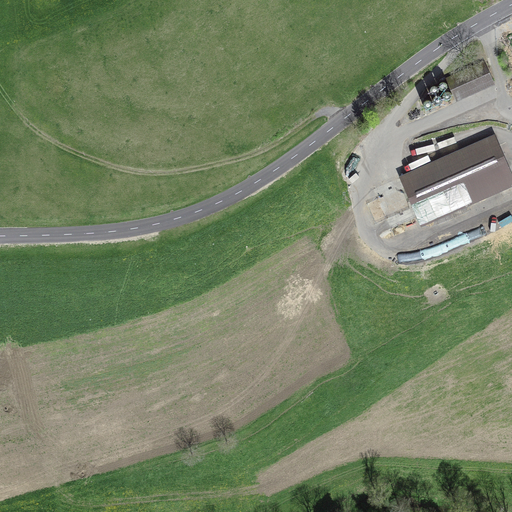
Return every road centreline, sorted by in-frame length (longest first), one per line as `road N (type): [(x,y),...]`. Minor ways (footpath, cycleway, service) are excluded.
road 1 (tertiary): [(0,235),(119,230),(225,199),(446,40),(511,4)]
road 2 (track): [(342,119),(323,113),(252,154),(146,174),(47,138),(0,90)]
